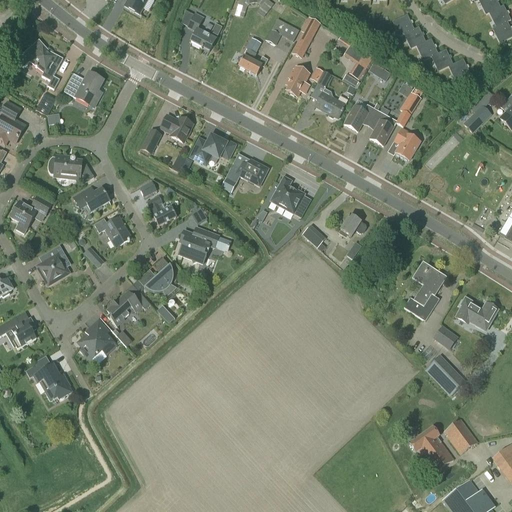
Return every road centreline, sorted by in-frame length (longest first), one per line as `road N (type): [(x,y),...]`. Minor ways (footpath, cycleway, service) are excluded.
road 1 (tertiary): [(511,276),(352,179),(140,68)]
road 2 (residential): [(144,235),(143,258),(80,316),(55,324)]
road 3 (residential): [(0,202),(30,150),(45,140),(72,139),(96,150)]
road 4 (tertiary): [(140,68),(41,0)]
